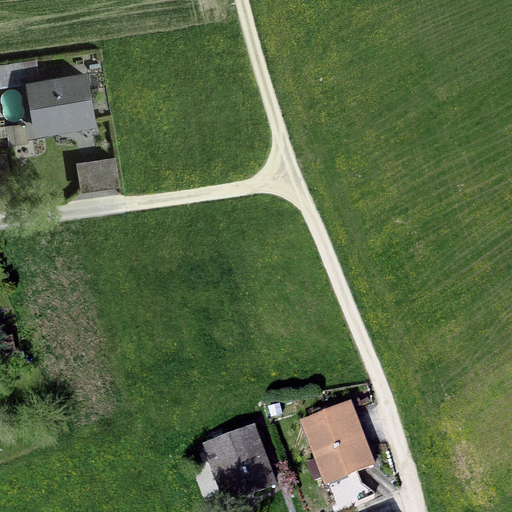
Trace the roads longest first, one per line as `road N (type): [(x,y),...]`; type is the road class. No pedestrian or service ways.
road 1 (track): [(242,0),(287,180),(309,207),(367,351),(418,511)]
road 2 (track): [(287,180),(125,204)]
road 3 (residential): [(125,204),(0,222)]
